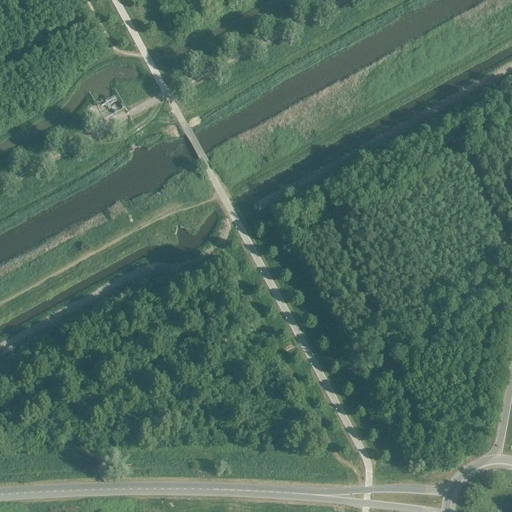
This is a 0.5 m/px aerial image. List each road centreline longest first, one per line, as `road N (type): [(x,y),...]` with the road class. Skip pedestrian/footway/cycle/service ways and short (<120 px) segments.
road 1 (tertiary): [(0,496),(322,497)]
road 2 (tertiary): [(453,490),(322,497)]
